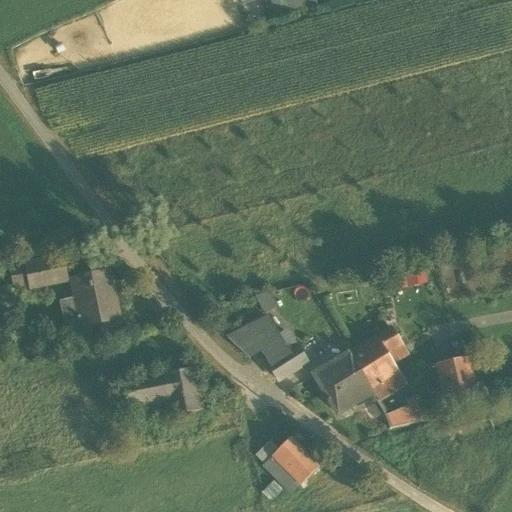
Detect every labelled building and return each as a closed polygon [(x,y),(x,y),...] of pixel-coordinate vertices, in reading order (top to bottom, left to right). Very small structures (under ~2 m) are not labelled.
[(314,0),(266,0),(271,18),(317,8),(314,0)] [(24,265),(29,289),(67,281),(61,257),(24,265)] [(71,279),(82,328),(118,320),(107,271),(71,279)] [(268,364),(288,351),(280,339),(267,318),(227,338),(248,360),(260,352),(268,364)] [(398,373),(392,363),(387,355),(392,352),(403,346),(392,330),(348,355),(371,390),(398,373)] [(288,333),(280,339),(288,351),(296,347),(288,333)] [(268,364),(278,382),(307,364),(296,347),(288,351),(268,364)] [(397,360),(392,352),(387,355),(392,363),(397,360)] [(337,414),(373,392),(371,390),(348,355),(314,375),(337,414)] [(437,367),(445,399),(474,392),(466,360),(437,367)] [(165,401),(169,418),(202,411),(194,369),(160,376),(165,401)] [(405,383),(398,373),(371,390),(373,392),(378,400),(405,383)] [(119,385),(124,410),(165,401),(160,376),(119,385)] [(402,410),(387,416),(392,429),(408,425),(402,410)] [(272,458),(300,486),(318,468),(290,439),(279,450),(272,458)] [(256,458),(264,465),(272,458),(279,450),(271,442),(256,458)] [(300,486),(272,458),(264,465),(292,494),(300,486)]
